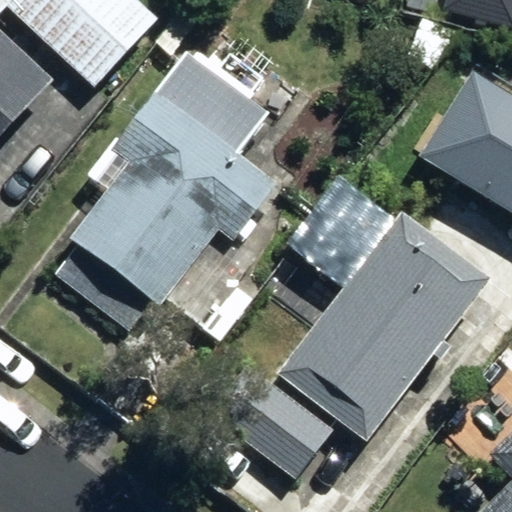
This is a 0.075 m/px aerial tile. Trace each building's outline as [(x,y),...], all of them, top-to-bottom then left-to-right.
[(103,0),(0,0),(0,23),(80,97),(139,33),(103,0)] [(230,0),(214,21),(239,41),(259,14),(241,0),(230,0)] [(511,0),(438,0),(434,19),(509,39),(511,27),(511,0)] [(0,132),(32,98),(0,68),(0,132)] [(153,311),(191,339),(242,271),(220,252),(255,205),(133,113),(94,164),(113,178),(53,255),(62,262),(46,281),(118,340),(134,320),(142,326),(153,311)] [(261,390),(348,458),(470,302),(383,234),(261,390)] [(202,428),(285,491),(320,446),(239,381),(202,428)] [(478,511),(511,511),(511,429),(470,469),(496,495),(478,511)]
